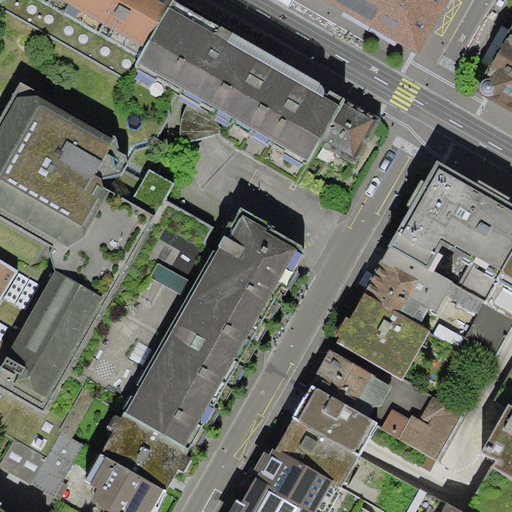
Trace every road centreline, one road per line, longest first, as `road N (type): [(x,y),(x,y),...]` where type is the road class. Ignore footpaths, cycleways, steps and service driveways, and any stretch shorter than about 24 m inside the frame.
road 1 (residential): [(202,511),(436,111)]
road 2 (residential): [(436,111),(241,0)]
road 3 (residential): [(436,111),(495,0)]
